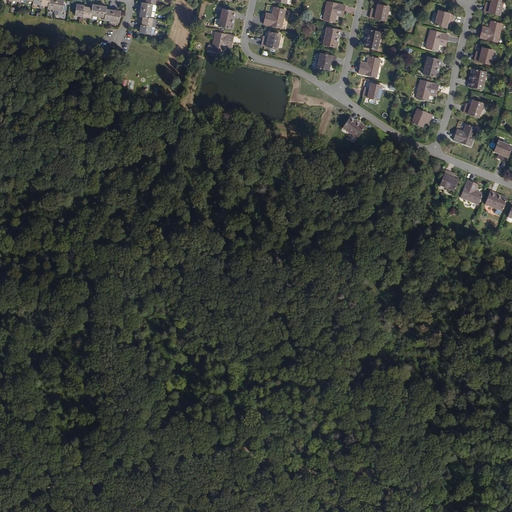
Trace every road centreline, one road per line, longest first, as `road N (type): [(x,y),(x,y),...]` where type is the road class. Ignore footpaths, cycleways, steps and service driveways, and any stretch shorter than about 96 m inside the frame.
road 1 (track): [(0,185),(200,225),(511,388)]
road 2 (residential): [(431,155),(471,0)]
road 3 (residential): [(339,96),(291,67),(254,58),(243,38),(252,0)]
